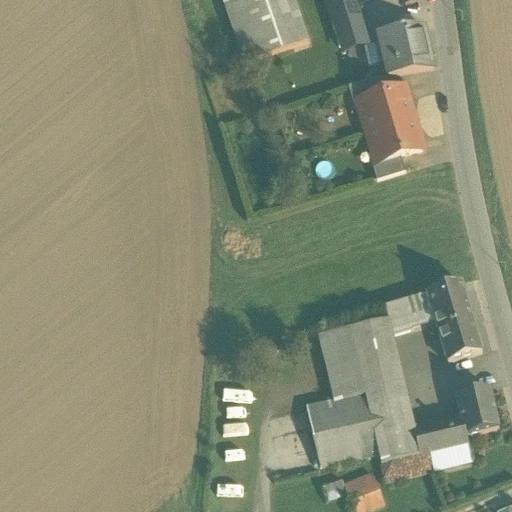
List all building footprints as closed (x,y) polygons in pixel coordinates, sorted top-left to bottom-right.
[(196,0),(202,15),(224,7),(221,0),(196,0)] [(292,0),(247,0),(225,8),(245,67),(308,45),(292,0)] [(366,43),(353,0),(325,0),(331,18),(334,17),(345,50),(366,43)] [(417,4),(416,0),(404,0),(406,12),(417,4)] [(379,40),(388,79),(433,70),(423,29),(379,40)] [(348,89),(354,108),(355,108),(360,106),(360,105),(382,98),(377,80),(348,89)] [(365,105),(374,134),(412,122),(403,92),(382,98),(360,105),(360,106),(361,107),(365,105)] [(355,108),(364,137),(374,134),(365,105),(361,107),(360,106),(355,108)] [(422,153),(412,122),(374,134),(383,162),(378,164),(378,165),(379,166),(401,159),(422,153)] [(383,162),(374,134),(364,137),(373,166),(378,165),(378,164),(383,162)] [(371,167),(376,183),(405,175),(401,159),(379,166),(378,165),(373,166),(371,167)] [(443,347),(448,365),(481,355),(461,286),(428,296),(436,326),(438,331),(443,347)] [(404,303),(413,333),(436,326),(428,296),(404,303)] [(386,324),(390,340),(413,333),(404,303),(382,309),(385,324),(386,324)] [(364,400),(367,414),(406,404),(390,340),(386,324),(385,324),(348,334),(364,400)] [(443,347),(438,331),(432,332),(437,348),(443,347)] [(315,342),(332,408),(364,400),(348,334),(315,342)] [(459,417),(464,442),(467,442),(499,435),(492,395),(456,402),(459,417)] [(320,473),(378,458),(367,414),(364,400),(332,408),(305,414),(320,473)] [(414,435),(406,404),(367,414),(378,458),(386,487),(433,475),(429,459),(469,450),(467,442),(464,442),(459,417),(452,419),(453,425),(414,435)] [(473,465),(469,450),(429,459),(433,475),(473,465)] [(361,477),(341,485),(344,490),(363,483),(361,477)] [(363,483),(344,490),(346,498),(350,507),(378,497),(372,480),(363,483)] [(326,506),(346,498),(344,490),(341,485),(321,492),(326,506)] [(382,511),(383,511),(378,497),(350,507),(351,511),(382,511)]
